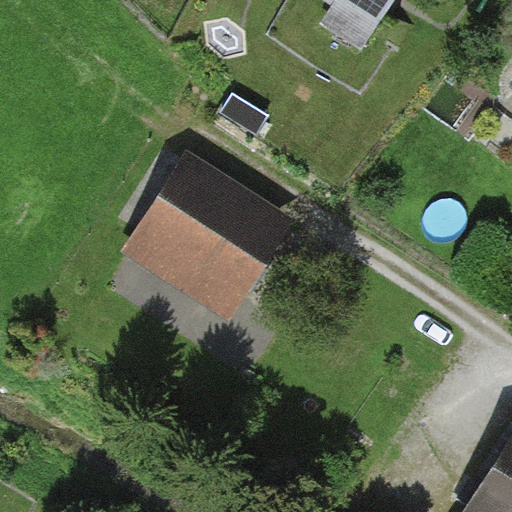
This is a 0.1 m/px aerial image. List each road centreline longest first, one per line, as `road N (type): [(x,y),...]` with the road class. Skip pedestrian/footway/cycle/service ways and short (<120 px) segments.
road 1 (residential): [(215,160),(511,348)]
road 2 (track): [(28,0),(92,64),(215,160)]
